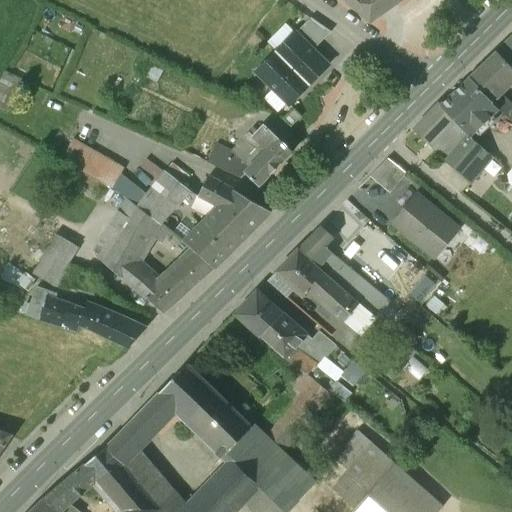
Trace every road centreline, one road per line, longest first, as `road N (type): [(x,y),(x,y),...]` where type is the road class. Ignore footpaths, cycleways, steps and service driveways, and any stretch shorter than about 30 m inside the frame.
road 1 (secondary): [(1,511),(433,84)]
road 2 (track): [(380,135),(511,247)]
road 3 (unclassified): [(433,84),(308,0)]
